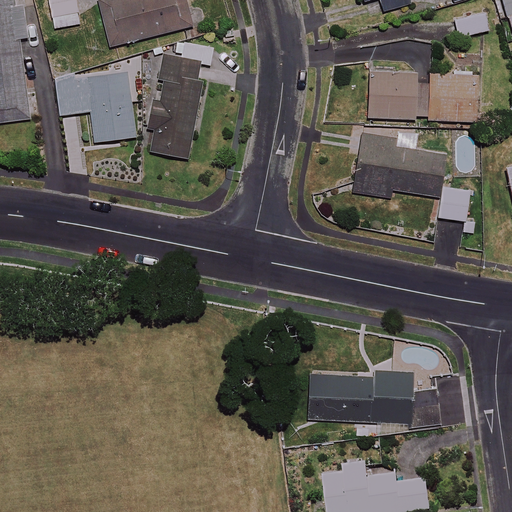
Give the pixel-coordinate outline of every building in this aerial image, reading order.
[(27,39),(21,0),(0,0),(0,123),(28,120),(18,40),(27,39)] [(48,0),(54,31),(82,26),(77,0),(48,0)] [(192,26),(184,0),(95,0),(94,0),(107,49),(192,26)] [(361,0),(362,3),(371,0),(379,0),(383,12),(409,5),(407,0),(361,0)] [(511,41),(511,0),(499,0),(511,42),(511,41)] [(488,32),(484,13),(453,20),(457,39),(488,32)] [(213,48),(177,42),(174,59),(163,57),(146,153),(188,160),(201,83),(197,82),(200,66),(209,67),(213,48)] [(107,67),(108,76),(74,80),(73,75),(54,77),(58,116),(89,113),(92,143),(134,138),(130,102),(138,101),(144,57),(107,67)] [(414,119),(416,75),(368,74),(367,118),(414,119)] [(476,76),(429,75),(428,121),(475,122),(476,76)] [(417,135),(398,133),(397,140),(360,135),(352,193),(390,198),(391,192),(438,198),(443,157),(415,153),(417,135)] [(468,192),(441,188),(437,218),(464,221),(468,192)] [(413,374),(374,373),(374,379),(310,377),(309,421),(407,423),(407,427),(440,428),(441,393),(412,392),(413,374)] [(368,479),(366,463),(320,469),(326,511),(426,511),(428,511),(424,480),(395,483),(395,476),(368,479)]
